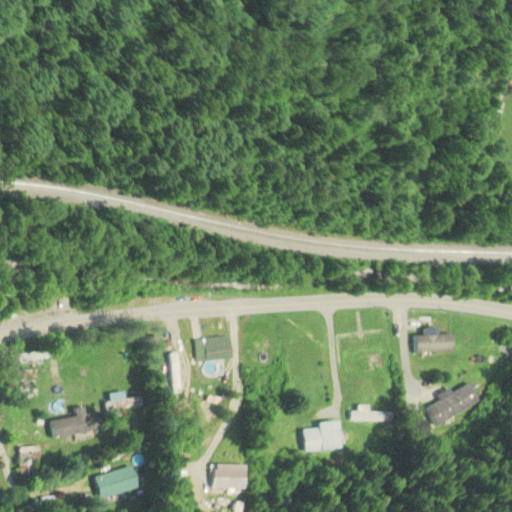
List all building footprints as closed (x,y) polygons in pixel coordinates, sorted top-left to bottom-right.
[(191,340),(194,363),(228,359),(226,336),(191,340)] [(170,395),(179,394),(175,353),(166,354),(170,395)] [(15,395),(32,395),(32,371),(15,371),(15,395)] [(480,401),(466,381),(424,409),(437,429),(480,401)] [(105,395),(106,419),(141,416),(140,398),(121,399),(120,394),(105,395)] [(70,417),(46,421),(49,438),(99,430),(96,412),(83,414),(82,407),(69,408),(70,417)] [(40,435),(40,417),(10,417),(10,435),(40,435)] [(335,422),(300,427),(303,453),(338,448),(335,422)] [(129,465),(89,478),(96,500),(136,487),(129,465)] [(209,488),(234,488),(234,465),(209,465),(209,488)]
